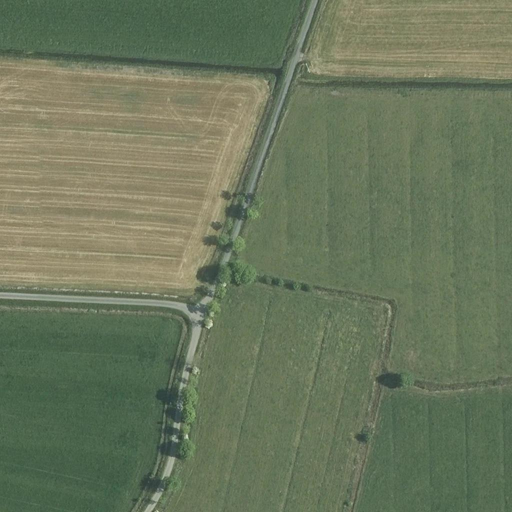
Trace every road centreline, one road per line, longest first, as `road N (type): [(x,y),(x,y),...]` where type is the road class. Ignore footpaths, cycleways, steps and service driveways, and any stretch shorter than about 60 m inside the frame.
road 1 (unclassified): [(311,0),(200,313)]
road 2 (unclassified): [(200,313),(165,471),(145,511)]
road 3 (unclassified): [(200,313),(0,297)]
